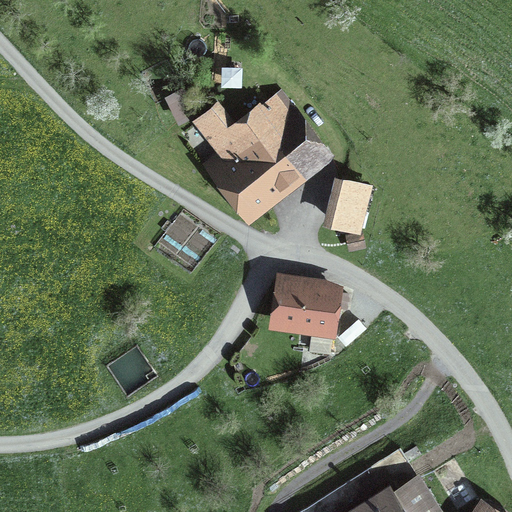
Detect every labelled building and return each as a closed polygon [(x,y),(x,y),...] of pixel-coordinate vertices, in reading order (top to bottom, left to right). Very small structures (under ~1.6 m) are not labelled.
[(236,128),(217,105),(201,118),(225,148),(209,162),(247,209),(324,147),(281,91),(236,128)] [(168,99),(179,121),(193,115),(183,92),(168,99)] [(358,229),(367,190),(341,183),(331,222),(358,229)] [(279,319),(333,326),(338,289),(285,282),(279,319)] [(443,511),(421,477),(365,511),(443,511)]
